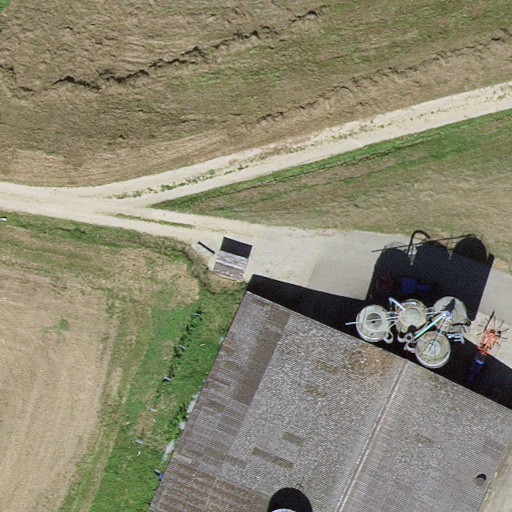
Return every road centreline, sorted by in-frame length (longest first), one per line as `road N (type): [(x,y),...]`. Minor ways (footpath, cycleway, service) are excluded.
road 1 (track): [(511,302),(445,273),(0,200)]
road 2 (track): [(96,219),(197,184),(511,106)]
